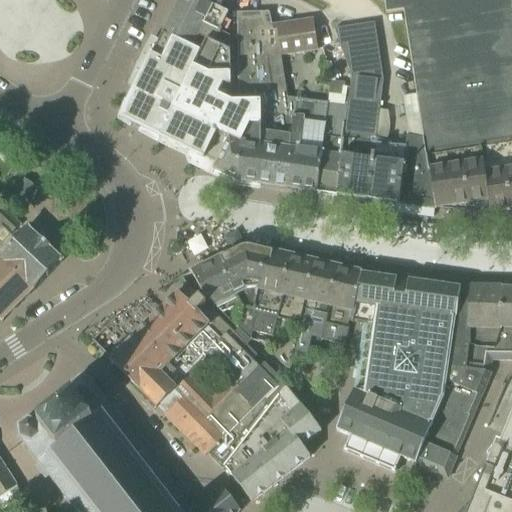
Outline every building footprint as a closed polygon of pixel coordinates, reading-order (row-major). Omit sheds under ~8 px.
[(179,0),(174,11),(212,29),(220,33),(221,32),(220,31),(227,16),(195,0),(179,0)] [(195,0),(227,16),(228,15),(234,2),(229,0),(195,0)] [(403,12),(414,82),(419,120),(422,139),(434,211),(511,216),(511,0),(384,0),(385,14),(403,12)] [(200,55),(212,29),(174,11),(162,36),(200,55)] [(237,62),(238,104),(260,106),(258,187),(288,191),(292,117),(288,99),(280,59),(271,26),(268,14),(235,14),(236,62),(237,62)] [(271,26),(280,59),(317,53),(312,20),(271,26)] [(230,38),(220,33),(212,29),(200,55),(158,138),(189,153),(188,154),(190,160),(194,162),(202,159),(205,161),(206,159),(205,159),(218,132),(229,139),(218,162),(222,176),(240,184),(258,187),(260,106),(238,104),(229,105),(217,99),(217,87),(231,87),(230,38)] [(389,163),(391,147),(376,145),(377,139),(386,140),(387,126),(378,125),(383,82),(376,32),(338,38),(335,30),(334,30),(351,77),(343,142),(336,198),(388,205),(394,164),(389,163)] [(140,129),(158,138),(200,55),(162,36),(159,43),(151,40),(146,49),(141,59),(136,69),(132,79),(128,89),(135,92),(121,120),(131,125),(131,126),(139,131),(140,129)] [(344,102),(343,81),(329,82),(331,103),(344,102)] [(288,191),(317,195),(328,105),(288,99),(292,117),(288,191)] [(317,195),(336,198),(343,142),(333,141),(338,106),(328,105),(317,195)] [(388,205),(434,211),(422,139),(406,138),(405,149),(391,147),(389,163),(394,164),(388,205)] [(11,201),(20,206),(33,186),(24,180),(11,201)] [(20,225),(4,209),(0,213),(0,226),(10,235),(20,225)] [(20,277),(35,291),(62,263),(27,229),(24,230),(26,232),(0,259),(0,265),(16,282),(20,277)] [(252,314),(267,253),(249,248),(248,248),(247,248),(244,249),(242,249),(241,250),(217,261),(234,295),(242,291),(237,330),(252,333),(256,316),(252,314)] [(276,320),(291,258),(267,253),(252,314),(256,316),(252,333),(272,338),(277,320),(276,320)] [(299,325),(314,264),(291,258),(276,320),(277,320),(299,325)] [(234,295),(217,261),(191,274),(201,294),(214,306),(234,295)] [(320,339),(338,269),(314,264),(299,325),(302,326),(294,358),(306,361),(309,347),(308,346),(311,337),(320,339)] [(0,321),(2,323),(35,291),(20,277),(16,282),(0,265),(0,321)] [(353,313),(355,306),(362,275),(338,269),(320,339),(321,339),(321,341),(346,347),(346,345),(346,344),(349,331),(350,331),(354,313),(353,313)] [(368,276),(362,275),(355,306),(361,306),(363,310),(364,311),(369,307),(372,307),(360,394),(354,391),(336,431),(351,438),(345,453),(396,475),(402,460),(415,466),(424,444),(455,458),(481,396),(445,381),(460,289),(424,284),(408,282),(408,284),(396,283),(396,280),(368,276)] [(249,362),(243,356),(249,349),(186,287),(110,362),(112,364),(156,409),(174,391),(182,400),(165,417),(205,457),(207,455),(222,470),(224,467),(239,448),(254,428),(285,388),(286,386),(267,367),(262,372),(251,360),(249,362)] [(502,290),(460,289),(445,381),(481,396),(491,374),(490,374),(466,372),(469,346),(495,350),(501,328),(502,290)] [(511,290),(502,290),(501,328),(495,350),(469,346),(466,372),(490,374),(491,362),(511,361),(511,290)] [(239,511),(222,490),(198,508),(195,505),(190,508),(168,481),(169,480),(161,469),(159,470),(122,422),(125,418),(115,406),(112,408),(92,383),(81,378),(71,386),(72,399),(39,425),(28,420),(18,427),(19,440),(39,465),(36,468),(45,480),(49,478),(75,511),(239,511)] [(285,388),(254,428),(290,473),(300,466),(310,458),(301,448),(321,433),(285,388)] [(511,511),(511,416),(501,445),(496,443),(486,455),(491,459),(469,509),(464,507),(459,511),(511,511)] [(281,481),(290,473),(254,428),(239,448),(271,489),(281,481)] [(456,458),(455,458),(424,444),(415,466),(447,479),(456,458)] [(261,496),(271,489),(239,448),(224,467),(251,504),(261,496)] [(0,510),(1,511),(23,496),(0,461),(0,510)]
